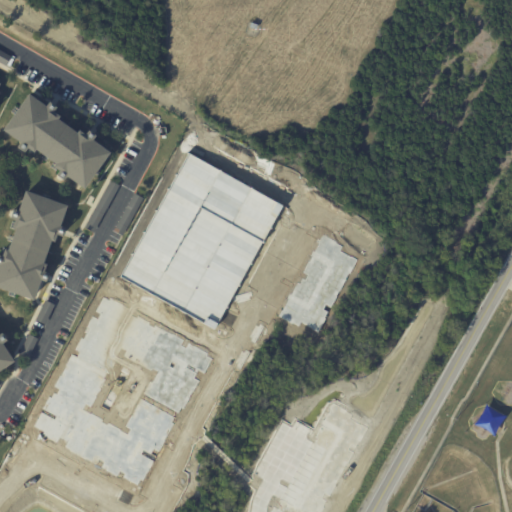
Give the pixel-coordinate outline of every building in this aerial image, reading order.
[(0,51),(10,57),(5,66),(0,63),(0,51)] [(49,106),(53,108),(50,112),(56,117),(54,120),(73,134),(75,131),(82,136),(85,131),(92,137),(89,141),(106,154),(80,190),(62,177),(59,182),(52,177),(56,172),(49,167),(51,165),(32,151),(30,154),(23,149),(20,154),(13,148),(16,144),(0,132),(0,128),(25,95),(42,107),(46,103),(49,106)] [(92,232),(92,233),(83,228),(109,181),(118,186),(92,232)] [(41,199),(64,207),(57,228),(61,230),(58,238),(53,236),(51,244),(48,243),(40,265),(43,266),(40,274),(45,276),(42,284),(37,282),(30,303),(0,292),(0,253),(1,251),(4,252),(12,230),(9,229),(11,221),(6,220),(9,211),(15,213),(22,192),(41,199)] [(135,194),(142,199),(121,237),(112,232),(133,194),(135,194)] [(44,302),(53,306),(44,325),(35,321),(43,302),(44,302)] [(0,334),(1,334),(5,342),(1,345),(13,363),(0,371),(0,334)] [(27,359),(18,354),(27,335),(36,340),(27,359)]
